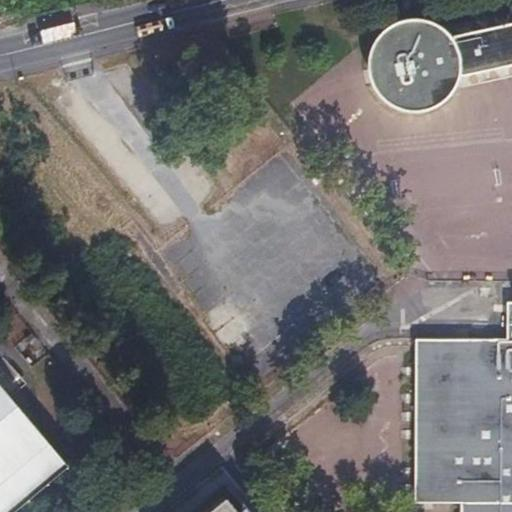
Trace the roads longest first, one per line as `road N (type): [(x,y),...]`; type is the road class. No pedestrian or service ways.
road 1 (residential): [(486,303),(409,303),(354,337),(148,511)]
road 2 (unknown): [(30,47),(257,275)]
road 3 (unclassified): [(0,55),(226,0)]
